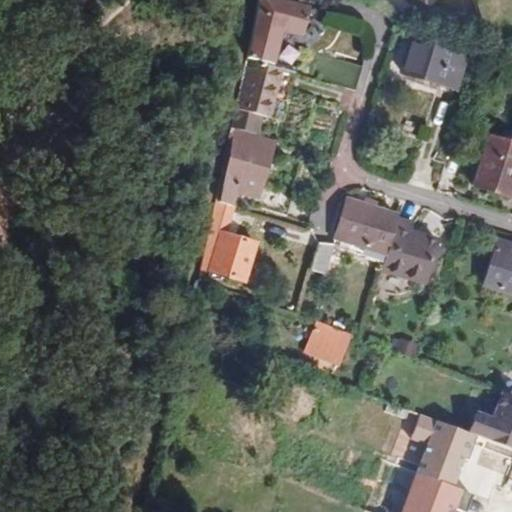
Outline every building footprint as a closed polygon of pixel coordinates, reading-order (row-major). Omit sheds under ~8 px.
[(257,0),(256,6),(245,60),(250,61),(270,67),(272,59),(286,3),(274,0),(257,0)] [(453,89),(464,54),(411,38),(402,74),(453,89)] [(286,63),(272,59),(270,67),(280,70),(284,71),(286,63)] [(250,61),(238,110),(259,116),(266,118),(271,98),(276,99),(278,95),(281,95),(283,90),(275,87),(280,70),(270,67),(250,61)] [(289,91),(294,74),(284,71),(280,70),(275,87),(283,90),(289,91)] [(238,110),(233,128),(254,134),(259,116),(238,110)] [(260,186),(273,141),(254,134),(233,128),(219,197),(284,217),(291,195),(260,186)] [(509,197),(511,188),(511,136),(504,133),(495,138),(488,136),(472,186),(509,197)] [(364,199),(361,206),(372,209),(374,203),(364,199)] [(384,255),(396,218),(396,217),(372,209),(361,206),(346,200),(333,238),(384,255)] [(213,211),(231,216),(233,208),(215,202),(213,211)] [(213,211),(198,274),(242,282),(254,244),(226,235),(231,216),(213,211)] [(384,255),(379,270),(424,284),(436,242),(409,233),(412,224),(396,218),(384,255)] [(511,245),(497,240),(483,285),(511,294),(511,245)] [(323,272),(331,245),(317,243),(308,272),(323,272)] [(310,326),(301,356),(337,367),(346,337),(310,326)] [(511,396),(502,393),(495,410),(503,413),(495,435),(511,441),(511,396)]
